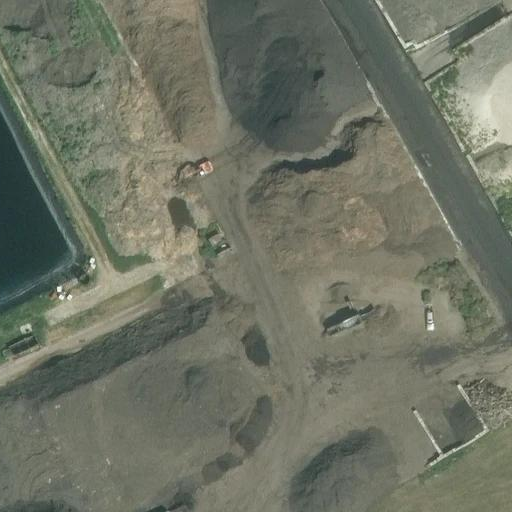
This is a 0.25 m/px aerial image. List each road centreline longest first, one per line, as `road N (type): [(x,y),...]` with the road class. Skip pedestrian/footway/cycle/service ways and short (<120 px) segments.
road 1 (unknown): [(192,511),(90,395),(88,372),(102,348),(136,328),(185,318),(227,332),(323,400)]
road 2 (unknown): [(355,409),(289,464),(208,511)]
road 3 (unknown): [(511,327),(355,409)]
road 4 (track): [(402,84),(511,1)]
